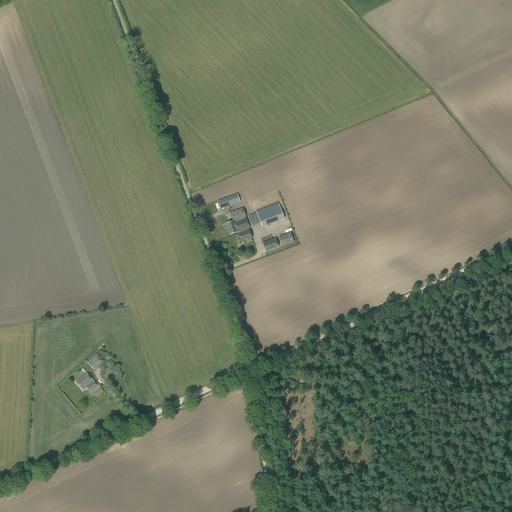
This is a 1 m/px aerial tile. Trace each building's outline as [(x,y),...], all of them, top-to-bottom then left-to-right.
[(220,209),(240,202),(237,194),(218,202),(220,209)] [(262,227),(284,219),(279,205),(248,217),(251,226),(260,222),(262,227)] [(249,228),(250,228),(250,227),(246,217),(243,208),(230,213),(233,221),(227,223),(231,234),(237,232),(238,234),(240,233),(240,232),(248,228),(249,228)] [(241,242),(252,238),(248,228),(240,232),(240,233),(238,234),(241,242)] [(282,246),(294,242),(290,233),(278,237),(282,246)] [(266,252),(278,247),(275,238),(262,243),(266,252)] [(93,370),(103,361),(97,354),(87,363),(93,370)] [(91,393),(98,387),(86,373),(76,382),(83,390),(86,388),(91,393)]
